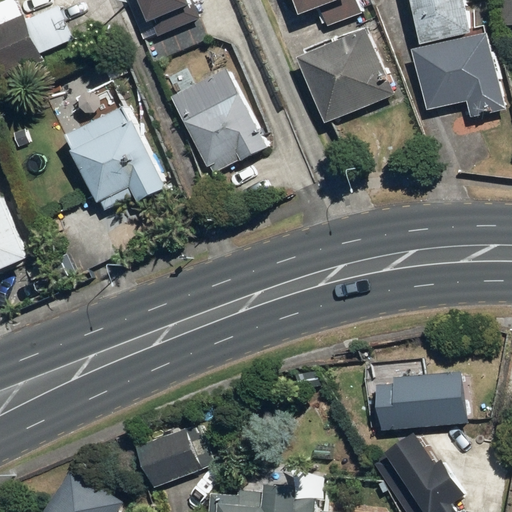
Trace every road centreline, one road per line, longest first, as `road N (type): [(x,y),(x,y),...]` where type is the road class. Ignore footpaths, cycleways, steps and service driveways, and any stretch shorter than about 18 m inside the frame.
road 1 (primary): [(303,280),(0,431)]
road 2 (primary): [(0,368),(303,280)]
road 3 (primary): [(511,250),(410,256),(303,280)]
